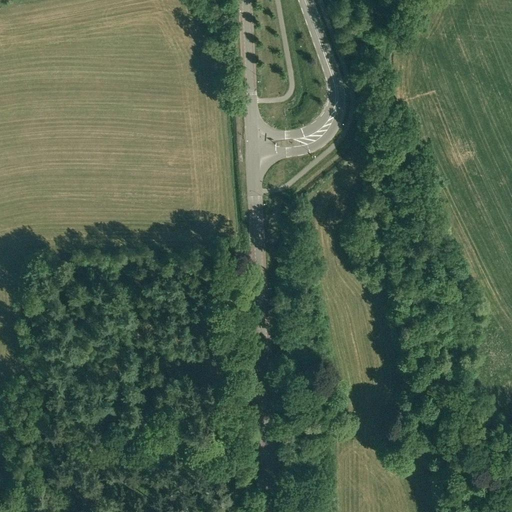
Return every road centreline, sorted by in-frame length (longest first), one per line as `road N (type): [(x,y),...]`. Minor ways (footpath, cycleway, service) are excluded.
road 1 (secondary): [(273,511),(253,146)]
road 2 (secondary): [(253,146),(321,133),(334,112),(334,83),(305,0)]
road 3 (secondary): [(253,146),(245,0)]
